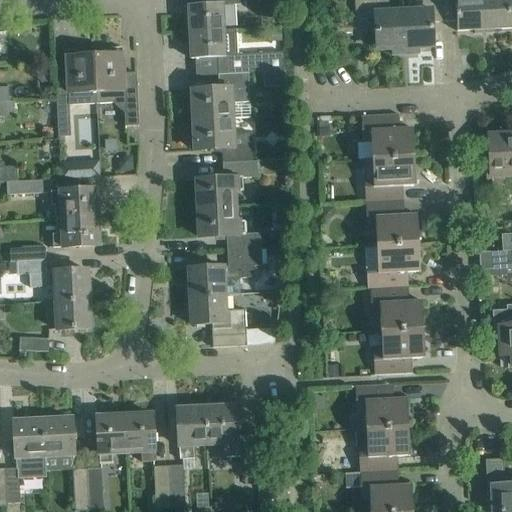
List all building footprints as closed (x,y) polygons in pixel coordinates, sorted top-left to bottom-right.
[(189,33),(224,32),(223,6),(238,5),(238,0),(214,0),(215,6),(188,7),(189,33)] [(406,55),(403,13),(390,13),(389,0),(376,1),(376,0),(354,0),(355,20),(375,19),(377,51),(393,50),(393,56),(406,55)] [(416,0),(417,12),(403,13),(406,55),(417,54),(417,49),(433,48),(431,23),(444,22),(442,0),(416,0)] [(442,0),(444,22),(457,22),(457,32),(484,31),(482,0),(442,0)] [(511,0),(482,0),(484,31),(511,30),(510,19),(511,18),(511,0)] [(281,29),(269,29),(270,41),(282,41),(281,29)] [(236,31),(224,32),(189,33),(191,59),(217,58),(218,76),(248,74),(284,73),(283,53),(237,56),(236,31)] [(94,57),(96,93),(123,92),(125,127),(139,127),(136,73),(123,74),(122,49),(110,50),(110,56),(94,57)] [(96,93),(94,57),(79,58),(78,51),(66,52),(67,72),(68,94),(96,93)] [(48,70),(36,71),(37,78),(42,82),(49,82),(48,70)] [(248,74),(218,76),(219,90),(192,91),(194,121),(232,119),(231,104),(250,103),(248,74)] [(0,103),(9,103),(9,88),(0,87),(0,103)] [(70,130),(69,98),(56,99),(58,131),(70,130)] [(13,103),(9,103),(0,103),(0,117),(14,117),(13,103)] [(372,160),(414,158),(412,129),(400,130),(399,115),(361,117),(362,133),(371,133),(372,160)] [(233,135),(232,119),(194,121),(195,151),(222,150),(223,164),(253,162),(251,134),(233,135)] [(317,120),(317,135),(327,135),(327,120),(317,120)] [(511,175),(511,134),(499,136),(500,148),(490,149),(492,192),(505,192),(504,176),(511,175)] [(125,157),(119,163),(119,171),(132,170),(132,156),(125,157)] [(414,158),(372,160),(374,188),(364,189),(365,205),(396,203),(396,188),(415,186),(414,158)] [(98,161),(60,163),(61,179),(99,177),(98,161)] [(257,162),(253,162),(223,164),(223,179),(197,180),(198,209),(235,207),(234,192),(243,191),(243,179),(257,178),(257,162)] [(0,183),(6,183),(17,183),(16,167),(0,167),(0,183)] [(42,181),(17,183),(6,183),(7,196),(43,194),(42,181)] [(61,221),(98,219),(97,190),(50,193),(51,206),(60,206),(61,221)] [(396,203),(365,205),(366,219),(375,219),(376,247),(418,245),(417,216),(397,216),(396,203)] [(235,207),(198,209),(199,238),(226,237),(227,252),(261,250),(260,234),(245,235),(245,222),(235,223),(235,207)] [(334,208),(322,209),(323,221),(329,220),(335,214),(334,208)] [(98,219),(61,221),(62,235),(52,235),(53,249),(99,246),(98,219)] [(502,251),(511,250),(511,235),(501,236),(502,251)] [(418,245),(376,247),(365,247),(367,290),(369,290),(401,288),(407,288),(406,274),(420,273),(418,245)] [(16,263),(46,261),(45,248),(9,250),(10,263),(16,263)] [(261,250),(227,252),(228,267),(189,269),(190,298),(225,296),(224,280),(243,279),(243,268),(262,267),(261,250)] [(502,252),(479,253),(480,278),(481,278),(481,276),(505,275),(504,269),(511,268),(511,250),(502,251),(502,252)] [(46,261),(16,263),(17,275),(47,274),(46,261)] [(55,303),(89,301),(88,271),(54,273),(55,303)] [(401,288),(369,290),(370,306),(379,305),(380,333),(423,330),(421,302),(402,303),(401,288)] [(225,312),(225,296),(190,298),(192,326),(212,325),(213,349),(247,347),(246,327),(245,311),(225,312)] [(89,301),(55,303),(56,311),(57,331),(90,329),(89,301)] [(511,367),(511,307),(508,308),(508,312),(494,313),(495,328),(499,327),(500,356),(511,356),(511,367)] [(423,330),(380,333),(382,360),(374,361),(374,376),(415,374),(414,359),(424,359),(423,330)] [(17,351),(48,353),(49,340),(18,338),(17,351)] [(325,365),(325,376),(337,375),(337,364),(325,365)] [(366,430),(408,428),(406,399),(387,401),(386,386),(355,387),(356,403),(365,402),(366,430)] [(206,409),(208,446),(223,445),(223,458),(242,457),(243,479),(258,478),(256,436),(236,436),(235,407),(206,409)] [(208,446),(206,409),(177,410),(180,460),(194,460),(193,447),(208,446)] [(153,415),(125,417),(126,453),(141,452),(141,463),(155,462),(153,415)] [(126,453),(125,417),(97,418),(99,465),(113,465),(112,454),(126,453)] [(72,420),(43,421),(45,457),(45,469),(74,468),(72,420)] [(45,457),(43,421),(14,423),(16,459),(45,457)] [(408,428),(366,430),(368,458),(359,458),(359,474),(390,472),(390,458),(409,457),(408,428)] [(511,511),(511,492),(505,493),(503,460),(485,461),(487,499),(492,499),(492,507),(476,508),(476,511),(511,511)] [(182,462),(168,463),(170,507),(184,506),(182,462)] [(156,507),(170,507),(168,463),(154,464),(156,507)] [(17,465),(4,466),(4,468),(6,502),(7,503),(17,502),(19,502),(17,465)] [(86,470),(86,472),(88,509),(103,509),(101,469),(86,470)] [(87,511),(88,509),(86,472),(73,472),(74,511),(87,511)] [(391,486),(390,472),(359,474),(360,489),(369,489),(370,511),(412,511),(411,486),(391,486)]
